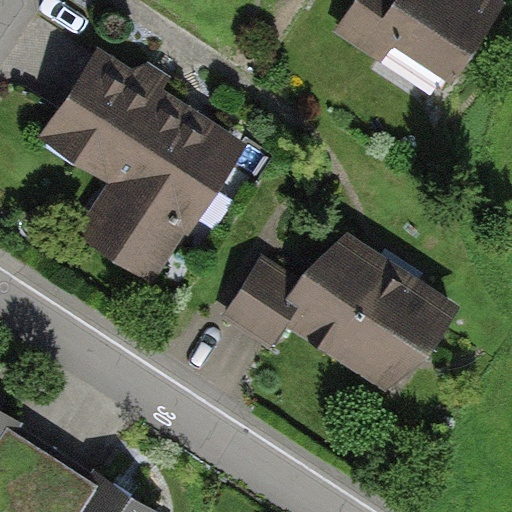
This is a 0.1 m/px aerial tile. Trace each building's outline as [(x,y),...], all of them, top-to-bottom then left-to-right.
[(486,0),(343,0),(330,22),(441,88),(492,3),(486,0)] [(233,145),(85,56),(33,141),(103,183),(72,234),(150,281),(233,145)] [(271,355),(285,333),(397,401),(449,314),(330,241),(311,273),(264,244),(216,322),(271,355)] [(0,511),(16,511),(50,456),(0,426),(0,511)] [(16,511),(145,511),(50,456),(16,511)]
